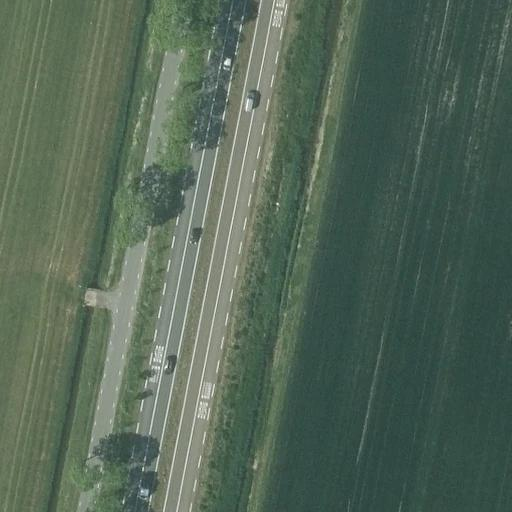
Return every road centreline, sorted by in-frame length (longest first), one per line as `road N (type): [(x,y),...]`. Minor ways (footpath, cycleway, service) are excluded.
road 1 (primary): [(176,511),(275,0)]
road 2 (unclassified): [(85,511),(183,0)]
road 3 (primary): [(230,0),(132,511)]
